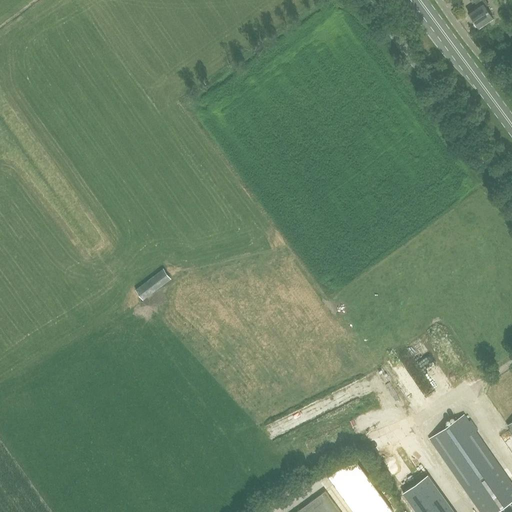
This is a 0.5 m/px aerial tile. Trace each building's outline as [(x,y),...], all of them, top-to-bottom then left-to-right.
[(471,0),(473,2),(475,1),(478,5),(468,12),(479,28),(493,18),(485,6),(488,4),(485,0),(471,0)] [(143,300),(172,279),(163,268),(135,289),(143,300)] [(511,482),(464,414),(429,438),(479,511),(495,511),(511,500),(511,482)] [(392,511),(393,511),(356,460),(337,469),(327,476),(353,511),(392,511)] [(341,511),(327,491),(297,511),(341,511)]
